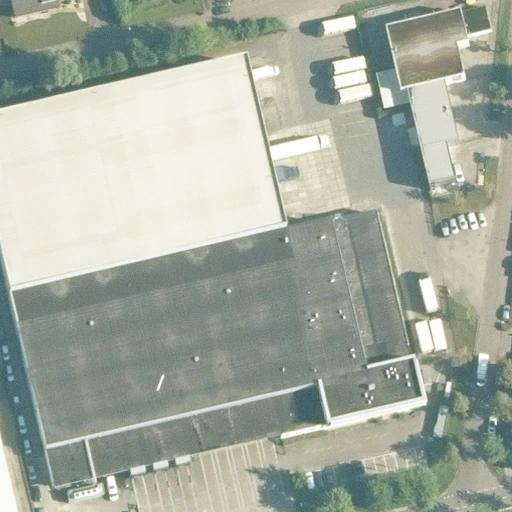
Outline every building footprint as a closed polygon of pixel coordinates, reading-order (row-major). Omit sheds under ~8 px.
[(12,0),(17,19),(49,12),(48,9),(50,8),(49,7),(78,0),(12,0)] [(486,9),(386,33),(401,97),(408,95),(446,86),(465,82),(458,50),(469,48),(467,39),(492,33),(486,9)] [(374,215),(282,237),(242,66),(0,121),(0,267),(48,474),(276,421),(280,440),(419,408),(374,215)] [(422,155),(448,149),(460,146),(446,86),(408,95),(422,155)] [(422,155),(430,190),(456,184),(448,149),(422,155)] [(0,511),(13,511),(0,454),(0,511)]
